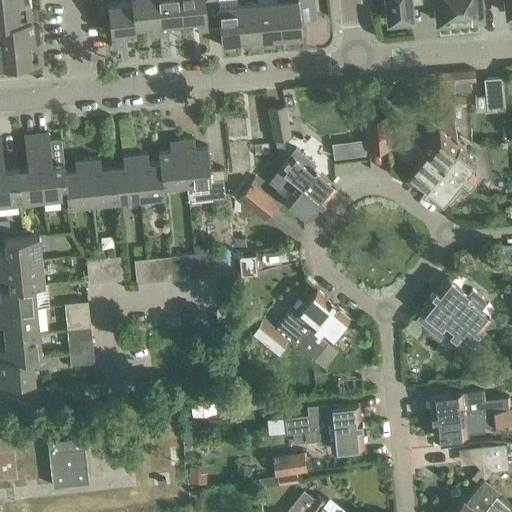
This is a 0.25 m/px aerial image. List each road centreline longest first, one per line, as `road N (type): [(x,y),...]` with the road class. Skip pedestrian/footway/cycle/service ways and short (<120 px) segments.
road 1 (residential): [(0,400),(116,389),(107,309),(115,298),(213,288)]
road 2 (residential): [(387,313),(336,280),(319,257),(316,236),(330,211),(351,193),(392,188),(452,235)]
road 3 (residential): [(79,94),(359,65)]
road 4 (residential): [(409,511),(387,313)]
road 5 (residential): [(359,65),(511,51)]
